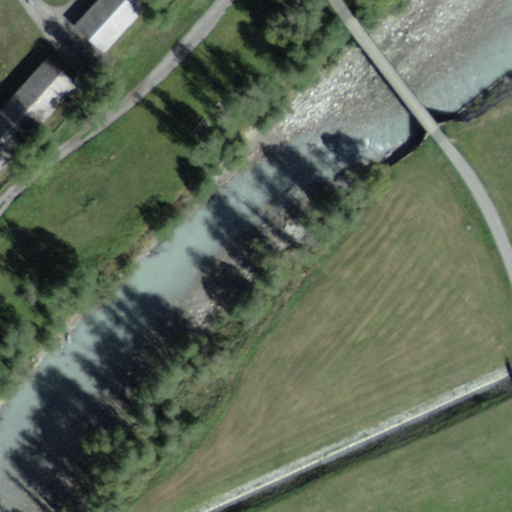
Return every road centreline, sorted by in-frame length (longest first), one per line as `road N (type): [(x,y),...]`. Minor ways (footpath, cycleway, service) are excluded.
road 1 (unclassified): [(511,264),(474,182),(335,0)]
road 2 (track): [(224,0),(129,105),(27,183),(0,215)]
